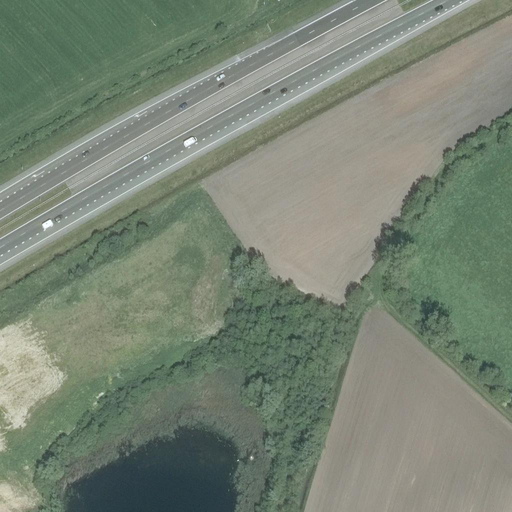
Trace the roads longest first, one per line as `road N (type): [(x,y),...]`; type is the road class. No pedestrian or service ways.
road 1 (motorway): [(0,248),(449,0)]
road 2 (motorway): [(372,0),(0,211)]
